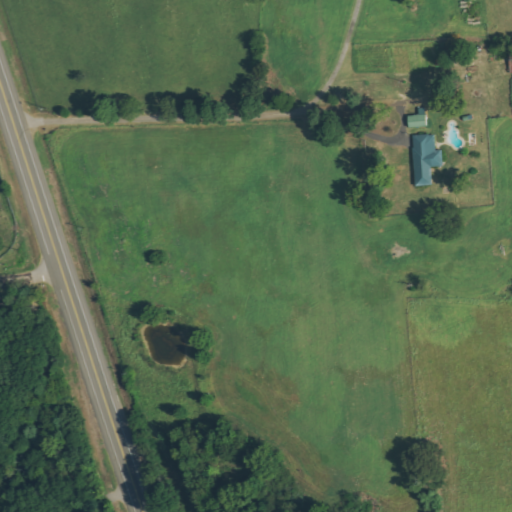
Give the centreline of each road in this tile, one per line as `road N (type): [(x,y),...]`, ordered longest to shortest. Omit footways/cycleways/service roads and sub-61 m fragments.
road 1 (primary): [(150,511),(0,53)]
road 2 (residential): [(19,112),(190,94),(346,106)]
